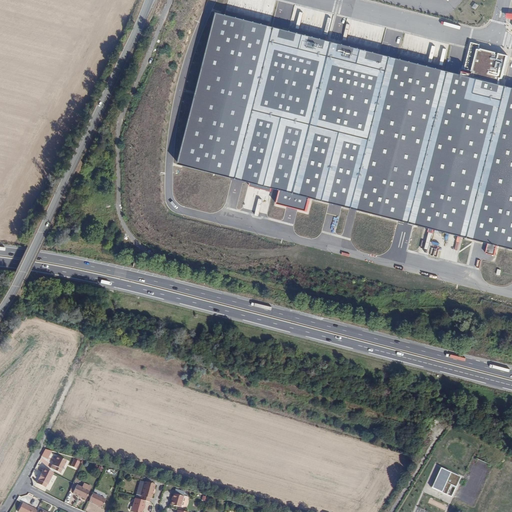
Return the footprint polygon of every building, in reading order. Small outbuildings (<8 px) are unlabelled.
[(490,19),(496,0),(489,0),(488,4),(484,3),(484,0),(475,0),(471,13),(478,15),(480,10),(481,10),(479,16),(490,19)] [(342,43),(215,11),(177,162),(280,188),(276,202),(306,210),(310,195),(344,204),(350,206),(358,207),(398,218),(415,222),(425,224),(464,234),(474,237),(489,241),(487,250),(495,252),(497,243),(500,243),(511,246),(511,86),(498,83),(500,78),(501,78),(507,55),(497,52),(497,55),(494,54),(495,51),(480,48),(479,49),(477,49),(470,76),(443,69),(444,65),(400,54),(399,58),(379,53),(380,49),(343,39),(342,43)] [(47,460),(51,452),(45,449),(41,457),(47,460)] [(55,462),(53,461),(52,464),(56,467),(55,470),(60,473),(66,461),(58,456),(56,460),(55,462)] [(76,469),(79,462),(73,460),(70,467),(76,469)] [(53,473),(44,468),(38,479),(38,480),(37,483),(45,487),(47,484),(53,473)] [(460,477),(440,468),(431,488),(452,497),(460,477)] [(154,484),(144,481),(139,499),(145,501),(149,502),(150,498),(154,484)] [(89,491),(76,485),(72,493),(85,499),(89,491)] [(106,499),(93,493),(89,501),(102,507),(106,499)] [(175,494),(173,495),(170,505),(180,507),(183,496),(175,494)] [(139,499),(135,498),(131,511),(132,511),(141,511),(145,501),(139,499)] [(33,508),(22,503),(18,511),(19,511),(36,511),(37,510),(33,508)]
